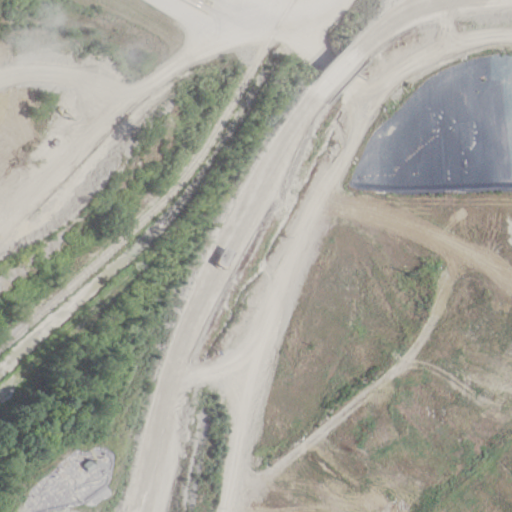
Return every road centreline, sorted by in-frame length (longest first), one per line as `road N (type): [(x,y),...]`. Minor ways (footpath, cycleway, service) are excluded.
road 1 (track): [(228,0),(311,39),(358,83),(360,129),(236,359),(166,373)]
road 2 (track): [(314,93),(212,258),(166,373),(128,511)]
road 3 (track): [(511,8),(432,11),(359,46)]
